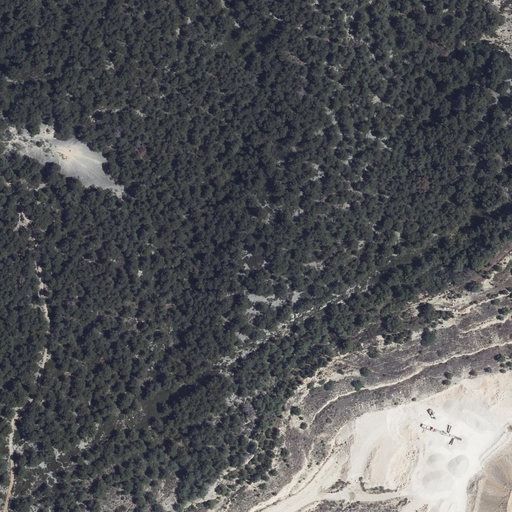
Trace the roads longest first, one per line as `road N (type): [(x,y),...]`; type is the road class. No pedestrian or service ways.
road 1 (track): [(0,172),(30,224),(47,329),(37,387),(14,420),(3,511)]
road 2 (track): [(278,511),(317,497),(462,497)]
road 3 (track): [(460,511),(471,441),(428,410)]
